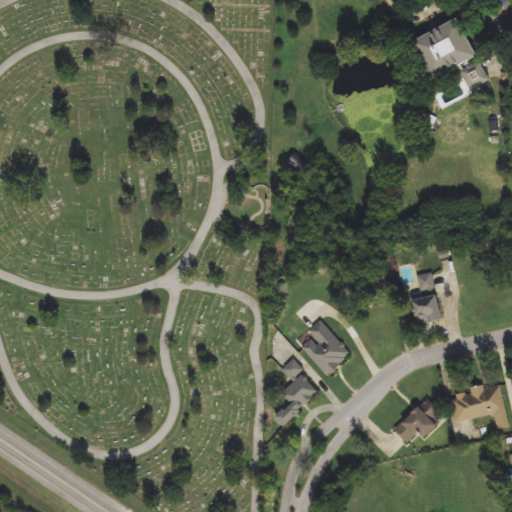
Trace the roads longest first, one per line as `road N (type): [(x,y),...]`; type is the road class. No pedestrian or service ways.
road 1 (residential): [(308,511),(329,457),(397,373),(438,351),(511,331)]
road 2 (primary): [(0,438),(109,511)]
